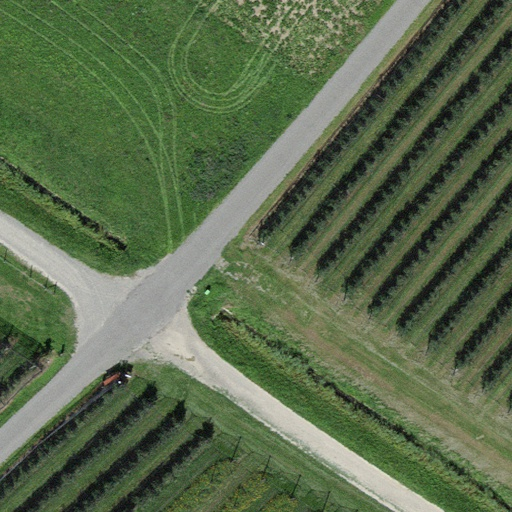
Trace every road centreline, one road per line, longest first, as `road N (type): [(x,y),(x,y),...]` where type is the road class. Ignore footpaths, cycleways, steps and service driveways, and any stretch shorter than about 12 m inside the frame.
road 1 (track): [(0,447),(137,320),(409,0)]
road 2 (track): [(414,511),(0,230)]
